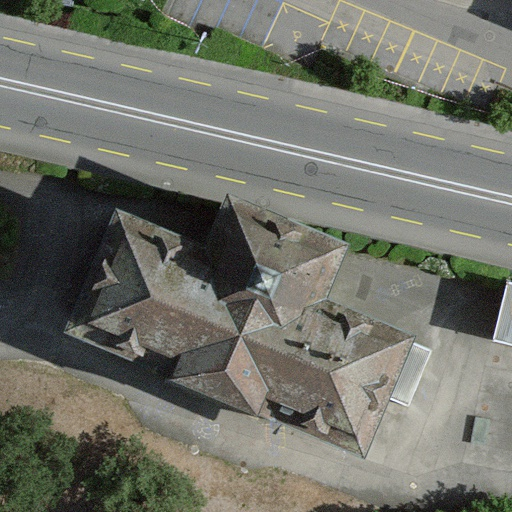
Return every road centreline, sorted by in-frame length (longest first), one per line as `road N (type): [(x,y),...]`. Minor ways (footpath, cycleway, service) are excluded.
road 1 (primary): [(0,82),(511,200)]
road 2 (residential): [(511,49),(398,0)]
